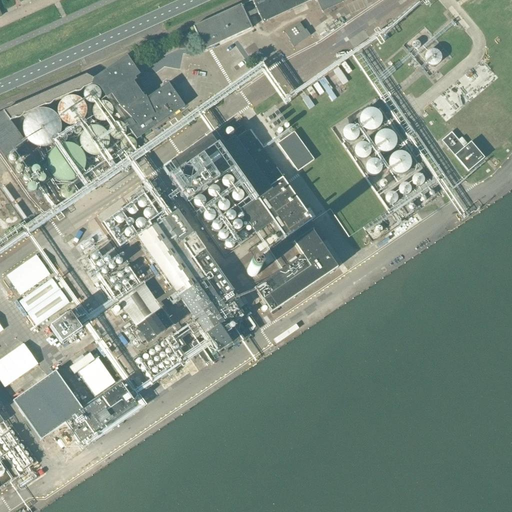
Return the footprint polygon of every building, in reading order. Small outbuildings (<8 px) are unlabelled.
[(251,0),(251,1),(262,24),(313,0),(315,0),(322,12),(348,0),(251,0)] [(241,5),(193,27),(204,50),(252,29),(241,5)] [(288,41),(293,48),(310,36),(306,29),(304,30),(299,23),(285,33),(290,40),(288,41)] [(411,45),(411,46),(411,47),(412,48),(413,49),(414,49),(416,49),(417,48),(418,47),(419,46),(419,45),(419,44),(418,43),(418,42),(417,41),(416,41),(415,41),(414,41),(413,41),(412,42),(411,43),(411,44),(411,45)] [(424,58),(424,61),(424,63),(426,64),(427,66),(429,67),(431,67),(434,67),(436,66),(437,65),(439,63),(440,61),(440,59),(440,57),(439,55),(438,53),(436,52),(434,51),(432,51),(430,51),(428,51),(426,53),(425,54),(424,56),(424,58)] [(23,115),(35,110),(45,106),(47,106),(50,105),(52,104),(53,103),(53,102),(75,93),(77,93),(79,92),(81,91),(82,90),(83,89),(91,85),(98,88),(106,99),(111,95),(120,109),(121,109),(131,119),(124,124),(129,132),(130,131),(136,140),(184,107),(168,83),(146,99),(143,91),(136,81),(135,79),(140,75),(126,56),(94,79),(86,75),(3,111),(0,112),(0,151),(4,157),(25,143),(10,121),(15,119),(17,119),(19,119),(20,118),(22,117),(23,115)] [(83,95),(83,97),(84,99),(85,101),(87,103),(89,104),(91,104),(94,104),(96,103),(98,102),(99,100),(100,98),(101,96),(100,93),(100,91),(98,89),(97,88),(94,87),(92,86),(90,87),(87,87),(86,89),(84,90),(83,93),(83,95)] [(57,111),(57,115),(59,119),(61,122),(64,124),(67,126),(71,127),(75,126),(79,125),(82,123),(85,120),(86,116),(87,112),(87,108),(85,105),(83,102),(80,99),(77,97),(73,97),(69,97),(65,98),(62,101),(59,104),(58,107),(57,111)] [(91,112),(92,115),(93,117),(94,119),(96,121),(99,122),(101,123),(104,122),(107,122),(109,120),(111,118),(112,115),(112,113),(112,110),(111,108),(109,105),(107,104),(105,102),(102,102),(100,102),(97,103),(95,105),(93,107),(92,109),(91,112)] [(23,128),(24,133),(25,137),(28,141),(32,144),(36,146),(41,147),(46,147),(51,145),(55,142),(58,139),(60,134),(61,129),(60,125),(59,120),(56,116),(52,113),(48,111),(43,110),(38,110),(33,112),(29,115),(26,119),(24,123),(23,128)] [(358,121),(358,124),(359,126),(361,129),(363,131),(366,132),(369,133),(372,132),(374,131),(377,130),(379,127),(380,125),(380,122),(380,119),(379,116),(378,114),(375,112),(373,111),(370,110),(367,110),(364,111),(362,113),(360,115),(359,118),(358,121)] [(108,131),(108,134),(109,136),(110,138),(112,139),(114,140),(116,141),(119,140),(121,140),(123,138),(124,136),(125,134),(126,132),(126,130),(125,127),(123,126),(122,124),(120,123),(117,123),(115,123),(113,124),(111,125),(109,127),(108,129),(108,131)] [(79,142),(80,146),(81,149),(83,152),(86,155),(90,157),(94,157),(98,157),(101,156),(105,153),(107,150),(109,147),(109,143),(109,139),(108,135),(106,132),(103,130),(99,128),(95,127),(91,128),(88,129),(84,131),(82,134),(80,138),(79,142)] [(341,134),(341,137),(342,139),(343,140),(345,142),(347,143),(349,143),(351,143),(353,142),(355,141),(356,139),(357,137),(357,135),(357,133),(357,131),(355,129),(354,128),(352,127),(350,127),(347,127),(345,128),(344,129),(342,130),(341,132),(341,134)] [(226,133),(226,134),(226,135),(227,136),(228,137),(229,137),(230,137),(231,137),(232,137),(233,136),(234,135),(234,134),(235,133),(234,132),(234,131),(233,130),(232,129),(231,128),(230,128),(229,128),(228,129),(227,129),(226,130),(226,131),(226,133)] [(210,134),(162,168),(169,178),(168,179),(186,204),(234,169),(255,199),(239,211),(256,234),(273,222),(286,239),(312,221),(282,178),(277,170),(256,139),(255,140),(249,131),(236,141),(234,138),(221,147),(219,144),(218,145),(210,134)] [(452,131),(441,139),(468,170),(484,156),(471,140),(467,143),(462,136),(458,139),(452,131)] [(277,144),(297,172),(314,160),(294,132),(277,144)] [(373,142),(373,145),(374,148),(376,150),(378,152),(381,153),(384,154),(386,154),(389,153),(392,151),(394,149),(395,146),(395,143),(395,140),(394,138),(392,135),(390,133),(387,132),(385,132),(382,132),(379,133),(376,134),(375,137),(373,139),(373,142)] [(118,146),(119,148),(119,150),(121,152),(123,154),(125,155),(127,155),(129,155),(132,154),(134,153),(135,151),(136,149),(136,147),(136,144),(135,142),(134,140),(132,139),(130,138),(128,137),(125,138),(123,138),(121,140),(120,142),(119,144),(118,146)] [(353,152),(353,154),(354,156),(355,158),(357,159),(359,160),(361,161),(363,160),(365,160),(367,158),(368,157),(369,155),(370,153),(369,151),(369,149),(368,147),(366,145),(364,145),(362,144),(360,144),(358,145),(356,146),(354,148),(354,150),(353,152)] [(47,164),(48,168),(50,173),(52,177),(56,180),(61,182),(65,183),(70,183),(75,181),(79,178),(82,175),(84,170),(85,165),(84,160),(83,156),(80,152),(76,149),(72,147),(67,146),(62,146),(58,148),(54,151),(50,154),(48,159),(47,164)] [(387,164),(387,166),(388,169),(390,172),(392,173),(395,175),(398,175),(401,175),(403,174),(406,172),(408,170),(409,167),(409,165),(409,162),(408,159),(407,156),(404,155),(402,153),(399,153),(396,153),(393,154),(391,156),(389,158),(388,161),(387,164)] [(365,169),(365,171),(366,173),(367,175),(368,176),(370,177),(373,177),(375,177),(377,176),(378,175),(380,174),(381,172),(381,170),(381,167),(380,165),(379,164),(377,162),(375,161),(373,161),(371,161),(369,162),(367,163),(366,165),(365,167),(365,169)] [(31,172),(31,173),(32,174),(32,175),(33,176),(34,176),(35,177),(36,177),(37,176),(38,176),(39,175),(39,174),(40,173),(40,171),(39,170),(38,169),(37,168),(36,168),(34,168),(33,169),(32,169),(32,170),(31,171),(31,172)] [(408,178),(408,180),(408,182),(409,183),(411,184),(412,185),(414,185),(415,185),(417,184),(418,183),(419,182),(420,181),(420,179),(420,177),(419,176),(418,175),(417,174),(416,173),(414,173),(413,173),(411,173),(410,174),(409,175),(408,177),(408,178)] [(37,181),(37,182),(37,183),(38,184),(39,185),(40,185),(41,185),(42,185),(43,185),(44,184),(45,183),(45,182),(45,181),(45,180),(45,179),(44,178),(43,177),(42,177),(41,177),(40,177),(39,177),(38,178),(38,179),(37,180),(37,181)] [(395,188),(396,189),(396,191),(397,192),(398,193),(400,194),(401,194),(403,194),(404,193),(406,192),(407,191),(407,190),(408,188),(408,187),(407,185),(406,184),(405,183),(403,182),(402,182),(400,182),(399,182),(397,183),(396,185),(396,186),(395,188)] [(59,193),(59,195),(60,197),(62,199),(63,201),(65,202),(68,202),(70,202),(72,201),(74,200),(76,198),(77,196),(77,194),(77,191),(76,189),(75,187),(73,186),(71,185),(69,184),(66,184),(64,185),(62,187),(61,188),(60,191),(59,193)] [(27,190),(27,191),(28,192),(28,193),(29,193),(30,194),(31,194),(32,194),(33,194),(34,193),(35,192),(35,191),(36,190),(35,189),(35,188),(34,187),(34,186),(33,186),(32,186),(30,186),(29,186),(28,187),(27,188),(27,190)] [(381,197),(381,198),(382,200),(383,201),(384,202),(385,203),(387,203),(388,203),(390,202),(391,201),(392,200),(393,199),(393,197),(393,196),(393,194),(392,193),(390,192),(389,191),(387,191),(386,191),(384,191),(383,192),(382,194),(381,195),(381,197)] [(144,285),(118,302),(124,311),(130,320),(135,328),(139,333),(136,336),(141,344),(145,342),(147,345),(173,327),(164,312),(166,311),(161,303),(175,293),(178,298),(193,320),(186,325),(193,335),(200,330),(205,336),(206,336),(218,353),(231,344),(233,347),(243,340),(259,329),(243,306),(193,232),(192,233),(177,211),(164,193),(150,202),(159,213),(158,214),(159,215),(151,220),(155,225),(137,238),(172,289),(155,301),(144,285)] [(138,204),(138,205),(139,206),(139,207),(140,208),(142,209),(143,209),(144,209),(145,208),(146,208),(147,207),(148,206),(148,204),(148,203),(147,202),(147,201),(146,200),(145,199),(143,199),(142,199),(141,200),(140,201),(139,201),(138,203),(138,204)] [(128,211),(128,212),(129,213),(129,214),(130,215),(131,215),(133,216),(134,216),(135,215),(136,214),(137,213),(138,212),(138,211),(138,210),(137,209),(137,207),(136,207),(134,206),(133,206),(132,206),(131,206),(130,207),(129,208),(128,209),(128,211)] [(143,214),(143,216),(144,217),(145,218),(146,219),(147,219),(148,220),(150,220),(151,219),(152,218),(153,217),(153,216),(154,215),(154,213),(153,212),(152,211),(151,210),(150,210),(149,209),(147,210),(146,210),(145,211),(144,212),(144,213),(143,214)] [(115,220),(115,221),(116,223),(117,224),(118,225),(119,225),(120,225),(121,225),(122,225),(124,224),(124,223),(125,222),(125,221),(125,219),(125,218),(124,217),(123,216),(122,216),(120,215),(119,216),(118,216),(117,217),(116,218),(116,219),(115,220)] [(126,223),(126,224),(127,225),(127,226),(128,227),(129,227),(130,227),(131,227),(132,227),(133,226),(134,225),(134,224),(134,223),(134,222),(134,221),(133,220),(132,220),(131,219),(130,219),(129,219),(128,219),(127,220),(127,221),(126,222),(126,223)] [(136,225),(136,226),(137,228),(138,229),(139,230),(140,231),(142,231),(143,231),(145,230),(146,229),(147,228),(148,227),(148,225),(148,224),(147,222),(146,221),(145,220),(144,219),(142,219),(141,219),(139,220),(138,221),(137,222),(136,223),(136,225)] [(107,226),(107,227),(107,228),(108,229),(109,230),(110,230),(111,230),(112,230),(113,230),(114,229),(115,228),(115,226),(115,225),(115,224),(114,224),(113,223),(112,222),(111,222),(110,222),(109,223),(108,223),(108,224),(107,225),(107,226)] [(125,234),(125,235),(125,237),(126,238),(127,239),(129,240),(130,240),(132,240),(133,239),(135,238),(136,237),(136,236),(137,234),(136,233),(136,231),(135,230),(134,229),(132,228),(131,228),(129,228),(128,229),(127,230),(126,231),(125,232),(125,234)] [(113,233),(113,234),(113,235),(114,236),(115,236),(116,237),(117,237),(118,237),(119,236),(120,236),(121,235),(121,234),(121,233),(121,232),(121,231),(120,230),(119,229),(118,229),(117,229),(116,229),(115,229),(114,230),(113,231),(113,233)] [(271,313),(337,268),(312,230),(293,243),(302,256),(254,289),(271,313)] [(117,240),(118,241),(118,242),(119,243),(119,244),(120,245),(121,245),(122,245),(123,244),(124,244),(125,243),(126,242),(126,241),(126,240),(125,239),(125,238),(124,237),(123,237),(122,236),(121,237),(120,237),(119,238),(118,238),(118,239),(117,240)] [(268,250),(260,255),(267,265),(275,260),(268,250)] [(35,256),(6,277),(20,297),(50,276),(35,256)] [(51,279),(19,302),(37,327),(69,304),(51,279)] [(69,314),(49,328),(61,345),(81,331),(69,314)] [(0,381),(5,388),(38,365),(23,344),(0,360),(0,381)] [(89,354),(69,368),(74,375),(94,361),(89,354)] [(98,359),(77,373),(94,398),(95,397),(115,383),(98,359)] [(83,411),(55,371),(13,401),(40,441),(64,424),(79,444),(136,404),(121,384),(83,411)]
